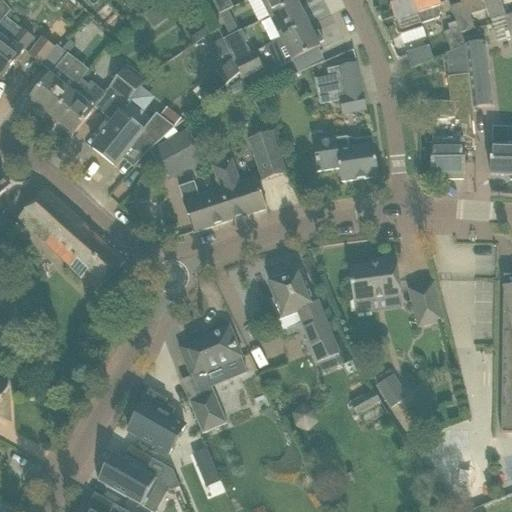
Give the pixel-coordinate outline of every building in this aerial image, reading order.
[(0,0),(0,23),(10,11),(0,0)] [(258,0),(268,19),(298,4),(295,0),(258,0)] [(421,25),(413,0),(388,0),(400,36),(422,29),(421,25)] [(437,0),(413,0),(421,25),(438,19),(441,12),(440,8),(437,0)] [(458,0),(460,5),(449,8),(460,34),(474,30),(470,17),(487,11),(482,0),(458,0)] [(511,0),(498,0),(504,18),(511,15),(511,0)] [(268,19),(280,41),(309,26),(298,4),(268,19)] [(218,15),(230,38),(238,34),(227,11),(218,15)] [(0,75),(3,78),(21,57),(20,56),(34,39),(4,18),(0,23),(0,75)] [(41,67),(41,66),(56,46),(57,46),(70,30),(57,19),(27,56),(41,67)] [(443,34),(450,53),(464,47),(455,23),(447,27),(449,32),(443,34)] [(323,42),(320,35),(316,34),(313,35),(309,26),(280,41),(264,49),(268,58),(284,50),(291,64),(320,49),(319,47),(322,46),(323,42)] [(249,55),(238,34),(230,38),(241,60),(249,55)] [(30,100),(52,118),(71,95),(71,94),(78,84),(57,68),(67,56),(75,47),(69,41),(61,50),(57,46),(56,46),(41,66),(51,74),(50,75),(30,100)] [(493,107),(485,43),(466,46),(473,109),(493,107)] [(406,54),(410,70),(434,63),(428,47),(406,54)] [(447,180),(463,180),(463,175),(464,175),(464,148),(476,148),(476,136),(465,47),(464,47),(450,53),(446,54),(449,78),(446,78),(449,103),(432,103),(432,175),(447,175),(447,180)] [(259,72),(251,56),(250,56),(249,55),(241,60),(234,63),(243,80),(259,72)] [(339,103),(342,116),(366,110),(363,95),(362,95),(355,64),(326,71),(327,77),(314,80),(319,107),(339,103)] [(95,108),(104,116),(119,97),(127,103),(128,101),(129,102),(146,81),(127,66),(105,92),(92,82),(90,85),(83,79),(78,85),(78,84),(71,94),(71,95),(52,118),(74,135),(95,108)] [(119,97),(104,116),(113,123),(92,150),(115,168),(135,143),(147,153),(175,129),(156,114),(142,132),(121,115),(130,103),(129,102),(128,101),(127,103),(119,97)] [(490,176),(511,176),(511,146),(506,146),(507,129),(492,129),(490,176)] [(150,153),(168,183),(204,162),(186,132),(150,153)] [(254,153),(263,182),(286,174),(273,133),(255,139),(259,152),(254,153)] [(313,142),(314,152),(317,172),(339,169),(340,183),(378,178),(372,138),(354,141),(347,139),(347,138),(336,140),(335,138),(313,142)] [(212,167),(219,191),(230,222),(267,210),(256,178),(240,183),(232,160),(212,167)] [(0,202),(0,197),(10,186),(0,177),(0,206),(2,204),(0,202)] [(230,222),(219,191),(199,198),(194,184),(179,189),(184,203),(183,203),(193,234),(230,222)] [(68,269),(80,280),(82,278),(97,291),(124,263),(44,191),(17,220),(70,267),(68,269)] [(349,269),(352,289),(355,316),(402,310),(396,258),(379,261),(379,265),(349,269)] [(270,284),(277,300),(271,302),(279,322),(297,315),(317,364),(318,364),(322,374),(342,366),(317,302),(311,305),(299,273),(270,284)] [(511,276),(503,276),(501,435),(511,434),(511,276)] [(444,323),(433,283),(407,290),(417,330),(444,323)] [(179,348),(186,367),(191,378),(204,373),(205,375),(242,360),(229,328),(205,337),(206,340),(199,343),(198,340),(179,348)] [(0,402),(8,388),(0,382),(0,402)] [(150,390),(141,406),(143,407),(128,432),(141,440),(140,443),(152,450),(154,447),(169,455),(185,427),(170,418),(175,410),(165,404),(167,400),(150,390)] [(188,403),(202,435),(226,425),(212,393),(188,403)] [(350,404),(358,418),(374,409),(366,395),(350,404)] [(113,454),(99,480),(111,487),(110,489),(141,507),(155,482),(168,490),(171,492),(180,489),(173,471),(152,460),(145,472),(113,454)]
